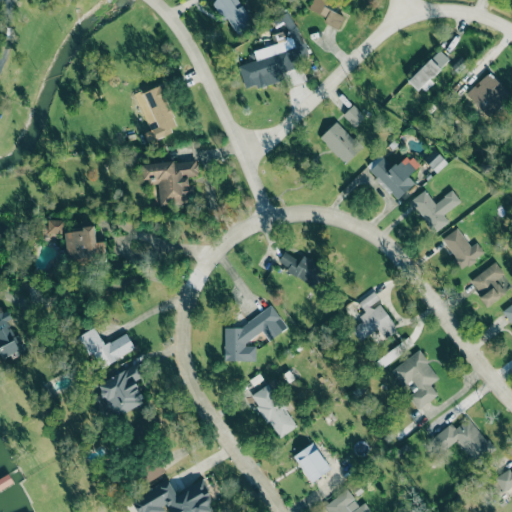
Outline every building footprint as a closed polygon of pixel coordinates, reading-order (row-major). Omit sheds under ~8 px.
[(243,5),(236,8),(233,2),(237,0),(211,0),(223,21),(227,18),(235,32),(252,23),(243,5)] [(333,11),(335,5),(329,2),(329,0),(312,0),(309,10),(326,17),(323,22),(339,29),(345,16),(333,11)] [(238,65),(245,88),(256,85),(257,88),(284,80),(282,72),(299,67),(296,58),(307,55),(301,35),(253,49),(256,60),(238,65)] [(420,90),(450,61),(439,50),(409,79),(420,90)] [(487,117),(511,96),(489,72),(466,93),(487,117)] [(157,127),(151,129),(155,138),(178,128),(161,85),(143,92),(157,127)] [(342,115),(354,127),(365,116),(353,104),(342,115)] [(345,163),(361,146),(335,122),(319,138),(345,163)] [(442,160),(436,149),(423,157),(430,167),(442,160)] [(415,183),(408,176),(418,166),(407,154),(393,167),(381,154),(367,166),(397,199),(415,183)] [(160,206),(189,203),(189,195),(194,194),(193,185),(189,185),(188,177),(198,176),(197,160),(142,164),(144,185),(158,184),(160,206)] [(443,214),(461,202),(453,190),(434,203),(425,190),(410,200),(433,233),(449,222),(443,214)] [(47,233),(63,233),(63,219),(47,219),(47,233)] [(106,260),(105,242),(96,242),(95,225),(83,226),(83,231),(65,232),(68,268),(91,266),(90,262),(106,260)] [(469,247),(459,228),(442,237),(460,268),(484,255),(477,242),(469,247)] [(314,287),(325,266),(303,254),(300,260),(284,251),(278,262),(289,268),(287,272),(314,287)] [(480,294),(478,295),(486,307),(505,294),(496,279),(504,274),(496,262),(470,279),(480,294)] [(358,302),(367,315),(350,327),(360,341),(377,329),(382,337),(396,327),(378,302),(380,301),(373,291),(358,302)] [(511,303),(502,312),(511,324),(511,303)] [(224,327),(224,360),(256,361),(256,346),(246,346),(245,343),(262,331),(269,341),(287,328),(272,305),(238,327),(224,327)] [(127,333),(104,345),(95,327),(78,336),(89,358),(93,355),(99,367),(135,349),(127,333)] [(392,369),(403,385),(411,380),(418,389),(409,395),(418,409),(437,395),(430,384),(438,378),(419,350),(392,369)] [(94,385),(107,413),(113,410),(116,416),(145,402),(134,380),(144,376),(138,364),(94,385)] [(250,395),(278,438),(297,426),(269,383),(250,395)] [(451,423),(432,438),(442,451),(457,440),(474,463),(493,449),(469,417),(455,428),(451,423)] [(294,454),(309,482),(330,471),(314,443),(294,454)] [(165,472),(158,460),(138,471),(145,483),(165,472)] [(511,468),(495,479),(503,492),(511,485),(511,468)] [(137,511),(163,511),(166,511),(167,511),(210,511),(216,509),(201,480),(176,493),(168,479),(130,499),(137,511)] [(324,504),(329,511),(367,511),(362,504),(359,506),(348,489),(324,504)]
